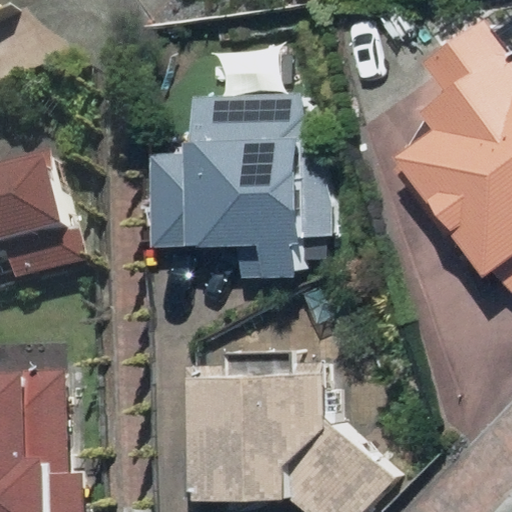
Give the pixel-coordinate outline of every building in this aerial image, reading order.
[(511,10),(457,54),(485,88),(461,107),(474,122),(418,168),(468,229),(479,220),(511,260),(511,10)] [(170,149),(168,239),(262,241),(261,275),(334,277),(339,93),(212,90),(210,150),(170,149)] [(84,163),(0,184),(0,255),(24,250),(32,280),(109,261),(84,163)] [(352,362),(207,361),(206,492),(313,493),(330,511),(396,511),(423,486),(351,412),(352,362)] [(59,454),(60,368),(0,367),(0,511),(105,511),(106,470),(79,469),(79,454),(59,454)]
